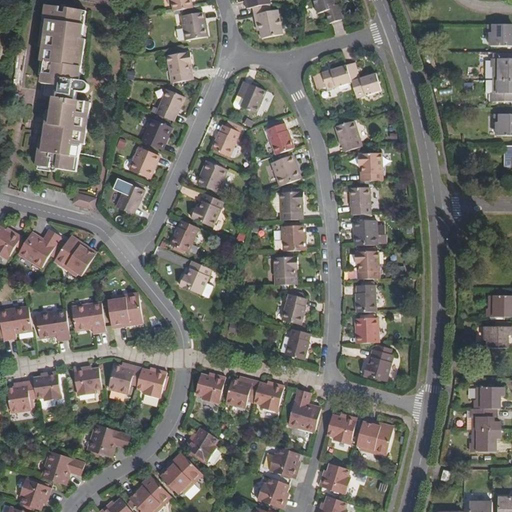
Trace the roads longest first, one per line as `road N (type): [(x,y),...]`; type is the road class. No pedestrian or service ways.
road 1 (residential): [(331,386),(337,323),(326,190),(318,142),(286,64)]
road 2 (residential): [(234,55),(153,230),(125,255)]
road 3 (residential): [(430,408),(436,207)]
road 4 (residential): [(70,511),(152,447),(173,414),(186,358)]
road 5 (residential): [(186,358),(108,351),(0,374)]
road 6 (residential): [(436,207),(414,93),(391,26)]
road 7 (residential): [(125,255),(110,235),(74,216),(0,201)]
road 8 (residential): [(331,386),(198,361)]
road 9 (residential): [(299,511),(331,386)]
road 10 (residential): [(186,358),(177,320),(125,255)]
